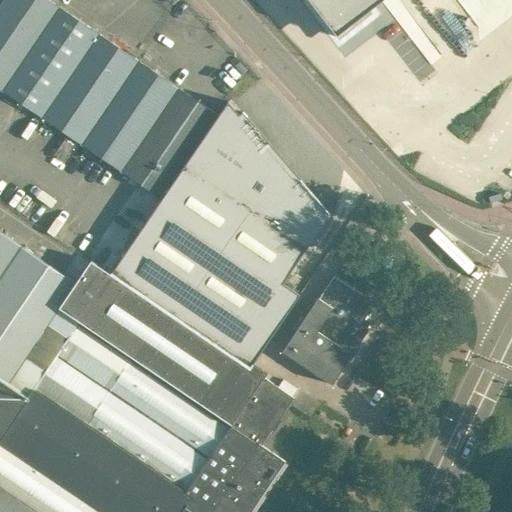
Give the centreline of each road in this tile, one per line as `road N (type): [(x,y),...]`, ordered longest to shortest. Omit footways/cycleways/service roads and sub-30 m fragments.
road 1 (unclassified): [(398,192),(222,0)]
road 2 (secondary): [(422,511),(511,317)]
road 3 (unclassified): [(398,192),(475,283),(511,305)]
road 4 (unclassified): [(511,252),(398,192)]
